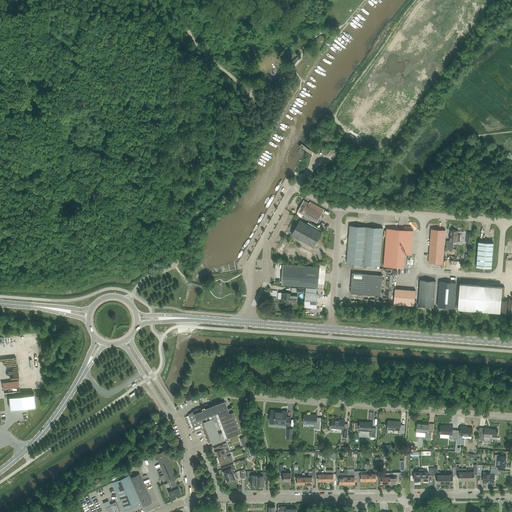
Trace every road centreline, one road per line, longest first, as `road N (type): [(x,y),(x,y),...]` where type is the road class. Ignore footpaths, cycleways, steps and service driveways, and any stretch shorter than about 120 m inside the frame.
road 1 (unclassified): [(127,301),(140,282),(174,265),(184,229),(226,190),(256,142),(254,104),(223,70)]
road 2 (residential): [(511,416),(255,395)]
road 3 (track): [(174,265),(94,184),(0,150)]
road 4 (residential): [(217,498),(405,497)]
road 5 (secondary): [(511,343),(329,329)]
road 6 (unclassified): [(502,221),(496,274),(429,271),(419,260),(423,214)]
road 7 (secondary): [(0,471),(46,427),(83,370)]
road 8 (unclassified): [(329,329),(339,208)]
